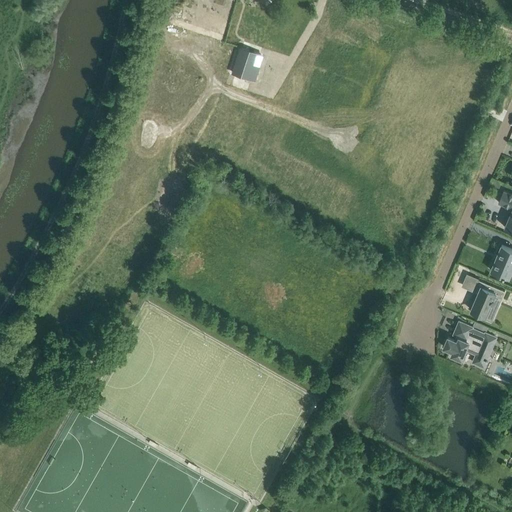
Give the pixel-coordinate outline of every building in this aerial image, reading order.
[(263,54),(239,46),(231,73),(255,80),(263,54)] [(149,105),(138,101),(99,234),(151,249),(175,167),(184,170),(203,105),(179,98),(180,96),(153,88),(149,105)] [(511,193),(504,190),(499,202),(511,207),(511,210),(510,216),(509,216),(505,227),(511,229),(511,193)] [(511,248),(502,244),(491,270),(504,275),(505,276),(509,278),(511,271),(511,248)] [(54,273),(49,293),(70,298),(75,279),(54,273)] [(493,300),(498,287),(479,279),(475,289),(479,291),(479,293),(478,293),(473,306),(474,307),(473,310),(474,311),(473,313),(473,312),(473,313),(492,321),(491,320),(499,302),(493,300)] [(448,337),(444,347),(453,351),(452,354),(462,358),(466,349),(477,353),(473,361),(484,366),(485,362),(486,360),(487,361),(488,359),(487,358),(488,356),(496,336),(486,332),(485,333),(472,327),(473,326),(460,321),(454,333),(457,334),(454,339),(448,337)]
